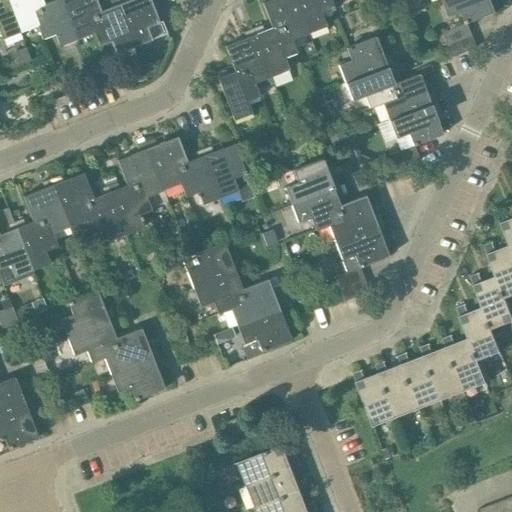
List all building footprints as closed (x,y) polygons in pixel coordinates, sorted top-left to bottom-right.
[(0,0),(0,32),(3,40),(21,33),(8,0),(0,0)] [(8,0),(21,33),(37,27),(30,9),(43,4),(41,0),(8,0)] [(59,47),(77,40),(61,0),(49,0),(51,2),(43,4),(30,9),(37,27),(42,40),(54,35),(59,47)] [(61,0),(77,40),(94,34),(87,16),(100,12),(95,0),(61,0)] [(116,54),(133,47),(115,0),(112,0),(105,3),(107,9),(100,12),(87,16),(94,34),(99,47),(111,42),(116,54)] [(125,0),(115,0),(133,47),(151,40),(147,28),(159,23),(150,0),(130,0),(126,2),(125,0)] [(285,22),(292,39),(309,33),(295,0),(268,0),(262,3),(271,28),(285,22)] [(295,0),(309,33),(326,26),(322,14),(334,9),(330,0),(295,0)] [(447,44),(472,34),(467,23),(496,11),(491,0),(442,0),(449,16),(461,11),(466,23),(443,32),(447,44)] [(262,25),(253,28),(271,77),(290,70),(285,57),(297,52),(292,39),(285,22),(271,28),(264,31),(262,25)] [(248,66),(254,83),(271,77),(253,28),(242,32),(245,38),(224,46),(234,72),(248,66)] [(452,57),(474,48),(477,47),(472,34),(447,44),(452,57)] [(338,65),(345,84),(393,65),(390,56),(384,58),(375,37),(346,48),(350,60),(338,65)] [(31,63),(25,48),(16,51),(22,66),(31,63)] [(403,61),(393,65),(345,84),(352,101),(364,96),(369,109),(382,104),(399,96),(394,84),(391,76),(407,70),(403,61)] [(259,96),(254,83),(248,66),(234,72),(227,75),(225,69),(215,73),(233,121),(251,114),(247,101),(259,96)] [(65,74),(56,77),(60,88),(69,84),(65,74)] [(382,104),(389,120),(437,102),(433,92),(427,95),(419,74),(394,84),(399,96),(382,104)] [(413,146),(389,155),(394,167),(418,157),(414,145),(443,134),(435,114),(441,111),(437,102),(389,120),(395,138),(408,133),(413,146)] [(332,145),(345,140),(342,132),(329,137),(332,145)] [(163,191),(181,185),(174,166),(187,162),(177,136),(156,145),(154,139),(145,142),(163,191)] [(147,197),(163,191),(145,142),(135,146),(137,152),(116,160),(126,185),(141,179),(147,197)] [(221,197),(238,191),(242,201),(254,196),(234,143),(213,151),(211,146),(202,149),(221,197)] [(174,166),(181,185),(185,197),(198,192),(202,204),(221,197),(202,149),(192,153),(195,159),(187,162),(174,166)] [(371,163),(369,159),(360,155),(355,156),(359,168),(371,163)] [(398,179),(421,170),(423,170),(418,157),(394,167),(398,179)] [(330,179),(322,158),(292,169),(297,182),(284,187),(291,205),(340,187),(336,177),(330,179)] [(60,175),(51,179),(69,227),(86,221),(79,203),(93,198),(83,173),(62,181),(60,175)] [(108,185),(126,234),(144,227),(139,215),(152,210),(147,197),(141,179),(126,185),(119,188),(114,175),(105,179),(108,185)] [(52,234),(69,227),(51,179),(41,182),(43,188),(22,196),(32,222),(46,216),(52,234)] [(100,195),(93,198),(79,203),(86,221),(91,233),(103,228),(108,241),(126,234),(108,185),(105,179),(95,182),(100,195)] [(315,230),(328,225),(346,218),(340,205),(338,198),(343,196),(340,187),(291,205),(298,223),(311,218),(315,230)] [(328,225),(334,242),(383,223),(380,214),(374,216),(366,196),(340,205),(346,218),(328,225)] [(511,217),(511,218),(508,209),(497,214),(509,245),(510,244),(511,249),(511,217)] [(23,218),(14,222),(32,270),(49,263),(45,251),(57,246),(52,234),(46,216),(32,222),(25,224),(23,218)] [(0,277),(3,285),(34,274),(32,270),(14,222),(4,226),(6,231),(0,233),(0,277)] [(359,268),(360,267),(389,256),(381,235),(387,233),(383,223),(334,242),(341,260),(346,273),(359,268)] [(190,253),(205,248),(199,233),(184,239),(190,253)] [(187,270),(194,288),(241,269),(238,260),(232,262),(224,241),(182,258),(187,270)] [(511,295),(511,249),(510,244),(509,245),(496,250),(493,241),(483,245),(495,275),(496,275),(505,298),(506,298),(511,295)] [(346,273),(336,277),(341,289),(365,280),(360,267),(359,268),(346,273)] [(217,313),(230,308),(248,301),(243,289),(240,281),(245,279),(241,269),(194,288),(201,306),(213,301),(217,313)] [(511,321),(511,313),(506,298),(505,298),(496,275),(495,275),(483,280),(480,272),(470,276),(482,306),(492,329),(511,321)] [(230,308),(237,325),(286,306),(283,297),(277,299),(269,278),(243,289),(248,301),(230,308)] [(341,289),(345,301),(370,292),(365,280),(341,289)] [(60,319),(67,338),(116,318),(112,309),(106,311),(98,290),(68,302),(72,314),(60,319)] [(501,352),(492,329),(482,306),(469,311),(466,303),(456,307),(468,337),(469,337),(478,361),(478,360),(501,352)] [(12,306),(0,311),(0,325),(1,329),(18,323),(12,306)] [(290,315),(286,306),(237,325),(244,343),(256,338),(261,351),(292,339),(284,318),(290,315)] [(116,318),(67,338),(74,354),(86,350),(91,362),(104,357),(122,350),(117,337),(114,329),(119,327),(116,318)] [(104,357),(110,374),(159,356),(155,346),(150,348),(142,328),(117,337),(122,350),(104,357)] [(234,338),(230,329),(214,335),(217,344),(234,338)] [(487,382),(478,360),(478,361),(469,337),(468,337),(456,342),(453,334),(443,338),(446,346),(464,391),(487,382)] [(420,347),(423,355),(441,400),(464,391),(446,346),(433,351),(430,343),(420,347)] [(398,355),(401,364),(419,408),(441,400),(423,355),(410,360),(407,352),(398,355)] [(159,356),(110,374),(117,392),(130,386),(135,399),(165,388),(157,367),(163,365),(159,356)] [(376,364),(379,372),(397,417),(419,408),(401,364),(388,369),(385,360),(376,364)] [(363,369),(354,373),(375,426),(397,417),(379,372),(366,377),(363,369)] [(0,417),(33,404),(29,395),(24,397),(15,376),(0,382),(0,417)] [(86,399),(83,389),(72,393),(76,403),(86,399)] [(37,414),(33,404),(0,417),(0,437),(4,436),(9,448),(39,437),(31,416),(37,414)] [(244,431),(238,417),(225,422),(230,436),(244,431)] [(290,458),(284,445),(239,462),(248,485),(293,468),(301,465),(297,455),(290,458)] [(393,446),(384,450),(387,459),(397,455),(393,446)] [(298,481),(293,468),(248,485),(256,507),(302,490),(310,487),(306,478),(298,481)] [(307,503),(302,490),(256,507),(258,511),(311,511),(318,509),(315,500),(307,503)] [(500,500),(504,511),(511,511),(511,496),(500,500)] [(489,505),(491,511),(504,511),(500,500),(489,505)]
